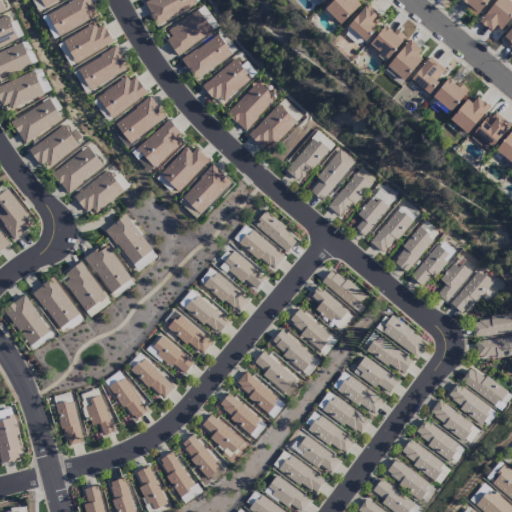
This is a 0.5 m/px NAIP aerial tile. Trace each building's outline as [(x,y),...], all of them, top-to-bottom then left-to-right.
[(97,16),(88,0),(72,0),(46,14),(58,36),(97,16)] [(195,5),(192,0),(149,0),(144,3),(154,25),(195,5)] [(359,6),(354,1),(355,0),(333,0),(324,8),(339,24),(359,6)] [(488,0),(459,0),(475,14),(488,0)] [(511,15),(511,3),(507,0),(496,0),(479,22),(490,31),(494,26),(500,30),(511,15)] [(383,19),(366,4),(348,26),(364,40),(383,19)] [(162,36),(177,56),(211,31),(197,11),(162,36)] [(0,46),(16,40),(6,16),(0,18),(0,46)] [(62,40),(73,63),(112,44),(101,21),(62,40)] [(386,24),(369,44),(386,59),(403,39),(386,24)] [(511,26),(500,39),(511,49),(511,26)] [(180,59),(194,80),(231,56),(217,35),(180,59)] [(424,51),(408,39),(387,68),(404,80),(424,51)] [(0,78),(30,66),(20,43),(0,51),(0,78)] [(77,67),(87,90),(128,71),(117,48),(77,67)] [(425,94),(445,72),(429,57),(409,80),(425,94)] [(218,106),(250,76),(233,58),(201,88),(218,106)] [(50,92),(39,68),(0,85),(0,104),(1,107),(8,104),(10,109),(50,92)] [(96,96),(109,118),(146,96),(134,74),(96,96)] [(468,90),(458,82),(455,85),(448,78),(432,97),(449,112),(468,90)] [(244,132),(275,98),(256,81),(225,115),(244,132)] [(450,121),(466,134),(488,107),(473,94),(450,121)] [(114,125),(130,144),(165,116),(149,97),(114,125)] [(10,122),(23,144),(61,120),(48,99),(10,122)] [(273,146),(296,122),(277,104),(247,135),(262,149),(269,142),(273,146)] [(469,137),(485,152),(509,126),(493,111),(469,137)] [(131,152),(148,172),(184,141),(167,121),(131,152)] [(48,167),(78,147),(63,125),(27,150),(38,165),(44,161),(48,167)] [(511,163),(511,129),(510,128),(496,153),(511,163)] [(299,183),(331,143),(317,131),(284,171),(299,183)] [(64,192),(102,169),(90,148),(51,171),(64,192)] [(209,162),(195,148),(190,153),(185,148),(159,173),(177,192),(209,162)] [(315,177),(319,181),(309,191),(320,201),(354,163),(339,150),(315,177)] [(180,200),(197,217),(230,182),(212,165),(180,200)] [(91,217),(123,191),(107,171),(75,197),(91,217)] [(369,186),(355,174),(326,206),(341,218),(369,186)] [(356,215),(362,219),(354,229),(363,237),(393,200),(378,188),(356,215)] [(0,194),(0,222),(14,240),(33,225),(6,189),(0,194)] [(411,221),(397,209),(369,242),(383,254),(411,221)] [(288,252),(298,239),(263,212),(253,226),(288,252)] [(104,229),(130,265),(150,251),(125,215),(104,229)] [(404,272),(438,234),(425,221),(390,259),(404,272)] [(249,230),(244,225),(232,238),(238,243),(249,230)] [(240,242),(272,271),(283,259),(251,230),(240,242)] [(0,251),(8,245),(0,234),(0,251)] [(430,274),(434,277),(451,257),(436,244),(409,276),(421,286),(430,274)] [(85,256),(107,293),(129,280),(108,246),(97,253),(95,250),(85,256)] [(252,292),(264,279),(233,251),(221,264),(252,292)] [(156,259),(153,252),(132,264),(136,271),(156,259)] [(439,280),(443,284),(435,293),(445,302),(470,272),(456,260),(439,280)] [(60,280),(84,312),(105,296),(80,264),(60,280)] [(354,312),(366,299),(332,269),(320,282),(354,312)] [(449,303),(463,316),(491,283),(477,270),(449,303)] [(203,285),(235,312),(246,299),(215,272),(203,285)] [(78,313),(51,278),(31,293),(58,329),(78,313)] [(351,317),(317,287),(309,295),(319,304),(314,309),(338,331),(351,317)] [(216,335),(228,322),(197,294),(185,307),(216,335)] [(27,346),(48,332),(24,295),(3,309),(27,346)] [(323,355),(335,342),(299,309),(287,322),(323,355)] [(199,355),(210,343),(179,314),(168,327),(199,355)] [(476,336),(511,334),(511,315),(475,317),(476,336)] [(416,357),(426,342),(390,317),(379,333),(416,357)] [(306,377),(318,363),(280,330),(268,344),(306,377)] [(183,376),(193,361),(158,336),(147,351),(183,376)] [(401,376),(412,361),(377,336),(366,351),(401,376)] [(511,336),(475,341),(477,359),(511,354),(511,336)] [(288,396),(299,383),(261,352),(251,366),(288,396)] [(353,372),(387,396),(397,381),(363,357),(353,372)] [(162,400),(173,387),(142,358),(131,370),(162,400)] [(501,410),(511,395),(470,367),(460,382),(501,410)] [(383,401),(342,372),(331,387),(372,416),(383,401)] [(275,415),(284,401),(242,375),(233,389),(275,415)] [(132,421),(147,412),(123,377),(109,387),(132,421)] [(490,408),(455,384),(445,399),(480,423),(490,408)] [(357,436),(368,421),(327,392),(316,407),(357,436)] [(255,437),(265,423),(226,394),(216,408),(255,437)] [(91,406),(84,408),(91,427),(98,424),(102,435),(113,432),(100,395),(89,399),(91,406)] [(468,445),(479,430),(438,400),(427,415),(468,445)] [(72,401),(55,405),(65,446),(82,441),(72,401)] [(0,410),(0,419),(11,418),(10,409),(0,410)] [(20,447),(14,417),(0,419),(0,462),(18,459),(16,448),(20,447)] [(345,454),(354,438),(316,417),(307,432),(345,454)] [(446,460),(458,446),(425,420),(414,435),(446,460)] [(211,482),(223,470),(191,435),(178,447),(211,482)] [(331,474),(340,458),(303,437),(293,454),(331,474)] [(443,464),(409,440),(398,455),(433,479),(443,464)] [(197,495),(174,451),(158,460),(181,504),(197,495)] [(272,466),(279,470),(287,455),(281,451),(272,466)] [(324,481),(290,455),(279,470),(312,496),(324,481)] [(384,474),(418,500),(429,485),(395,459),(384,474)] [(511,501),(511,473),(499,462),(485,478),(511,501)] [(133,474),(151,511),(166,504),(148,466),(133,474)] [(298,511),(300,511),(309,500),(275,475),(263,491),(287,509),(290,506),(298,511)] [(134,511),(123,478),(106,483),(115,511),(134,511)] [(412,511),(409,511),(414,502),(378,481),(369,497),(393,511),(412,511)] [(511,511),(511,508),(484,483),(467,500),(479,511),(511,511)] [(103,511),(100,486),(84,489),(86,504),(85,504),(85,511),(103,511)] [(285,511),(258,496),(248,511),(285,511)] [(356,511),(383,511),(363,500),(356,511)]
